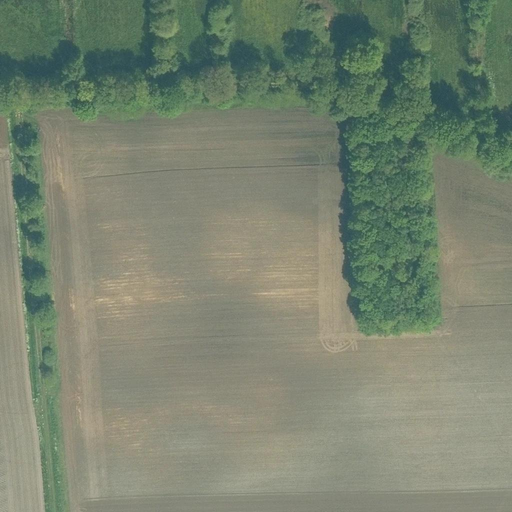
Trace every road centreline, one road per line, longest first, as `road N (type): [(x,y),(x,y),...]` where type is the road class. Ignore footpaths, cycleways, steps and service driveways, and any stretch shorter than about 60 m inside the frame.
road 1 (track): [(0,95),(309,87),(511,151)]
road 2 (track): [(18,95),(54,511)]
